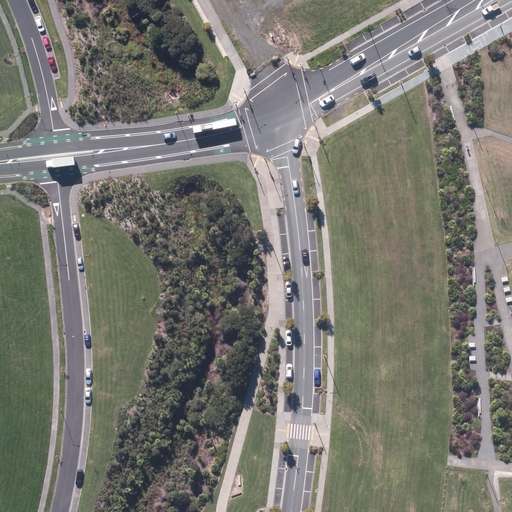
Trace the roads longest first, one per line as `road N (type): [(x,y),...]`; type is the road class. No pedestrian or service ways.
road 1 (unclassified): [(275,114),(300,261),(300,430),(290,511)]
road 2 (residential): [(57,161),(74,369),(57,511)]
road 3 (unclassified): [(275,114),(306,105),(486,0)]
road 4 (residential): [(121,146),(192,138),(275,114)]
road 5 (residential): [(18,0),(56,145)]
road 6 (unclassified): [(238,0),(275,114)]
